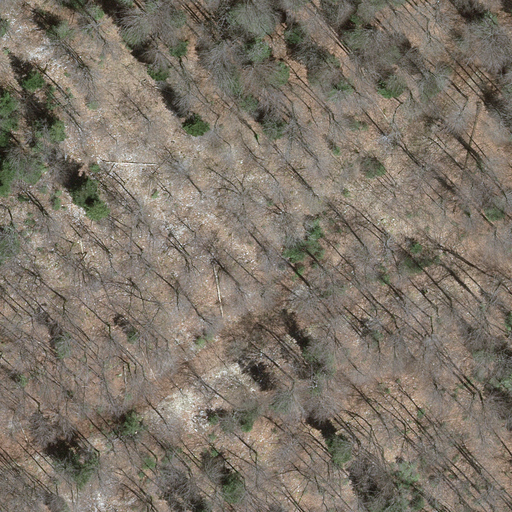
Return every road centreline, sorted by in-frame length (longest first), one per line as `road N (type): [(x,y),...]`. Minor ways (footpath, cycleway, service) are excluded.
road 1 (track): [(511,262),(457,263),(315,309),(242,339),(160,394),(0,455)]
road 2 (track): [(242,339),(348,225),(465,56),(511,35)]
